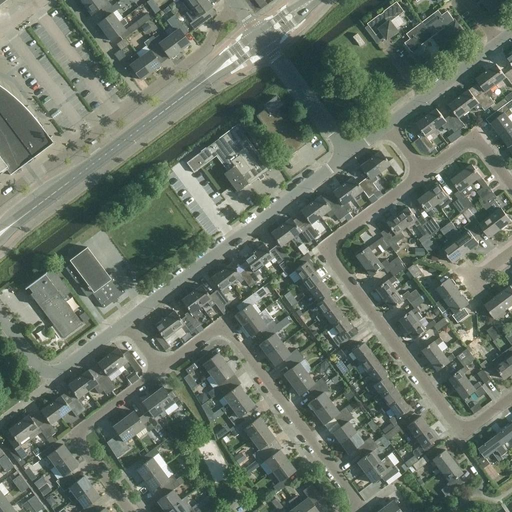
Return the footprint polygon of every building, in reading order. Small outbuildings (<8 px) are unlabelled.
[(102,0),(93,0),(85,6),(91,15),(108,2),(107,0),(102,0)] [(131,11),(128,5),(135,1),(134,0),(122,0),(118,3),(123,14),(131,11)] [(179,0),(182,3),(183,2),(189,10),(191,8),(192,9),(203,0),(179,0)] [(212,7),(207,0),(203,0),(192,9),(198,17),(190,24),(195,30),(208,20),(206,21),(201,15),(212,7)] [(482,0),(491,12),(501,4),(497,0),(482,0)] [(367,24),(376,36),(382,31),(388,39),(398,31),(391,22),(393,20),(395,21),(400,18),(398,16),(404,12),(397,2),(384,12),(381,15),(380,14),(367,24)] [(98,24),(105,33),(119,22),(118,21),(112,13),(120,8),(116,3),(106,10),(110,15),(98,24)] [(438,10),(422,22),(433,37),(444,28),(453,40),(463,32),(447,11),(442,15),(438,10)] [(169,36),(180,51),(190,43),(182,33),(186,30),(175,15),(167,21),(175,32),(169,36)] [(118,21),(119,22),(105,33),(111,41),(125,31),(122,26),(127,22),(123,17),(118,21)] [(156,17),(143,28),(148,34),(153,30),(157,34),(165,27),(156,17)] [(130,34),(140,26),(145,23),(142,18),(137,22),(136,22),(126,29),(130,34)] [(433,37),(422,22),(407,34),(410,39),(405,43),(421,64),(423,62),(424,64),(429,60),(428,59),(431,57),(422,45),(433,37)] [(360,47),(364,44),(357,34),(353,37),(360,47)] [(155,38),(153,36),(149,39),(158,52),(162,48),(169,58),(180,51),(169,36),(163,41),(158,35),(155,38)] [(121,51),(130,44),(125,38),(116,45),(121,51)] [(140,58),(151,73),(161,65),(153,55),(158,52),(149,39),(144,43),(150,51),(140,58)] [(136,53),(126,60),(141,80),(151,73),(140,58),(136,53)] [(511,85),(511,74),(509,71),(504,74),(496,64),(486,71),(497,85),(506,78),(511,85)] [(484,90),(479,93),(490,107),(491,106),(495,111),(508,102),(505,97),(495,104),(489,96),(493,94),(493,92),(491,89),(497,85),(486,71),(476,79),(484,90)] [(0,156),(7,166),(4,167),(10,175),(23,165),(27,163),(53,143),(41,126),(41,127),(35,119),(28,111),(21,104),(14,97),(6,91),(0,86),(0,156)] [(490,107),(479,93),(474,97),(469,90),(459,97),(469,111),(475,107),(477,110),(481,107),(484,111),(490,107)] [(276,96),(263,106),(266,109),(256,116),(288,158),(298,150),(296,147),(303,141),(279,108),(283,105),(276,96)] [(459,118),(469,111),(459,97),(449,105),(455,114),(451,117),(460,130),(465,126),(459,118)] [(491,123),(500,135),(511,126),(511,122),(507,116),(511,113),(510,110),(511,108),(511,99),(494,113),(498,118),(491,123)] [(455,133),(460,130),(451,117),(450,115),(445,119),(437,108),(427,116),(437,130),(442,126),(445,129),(447,128),(450,131),(452,129),(455,133)] [(427,137),(437,130),(427,116),(416,124),(424,134),(419,138),(430,152),(435,148),(427,137)] [(214,160),(217,158),(227,171),(223,174),(228,180),(221,185),(229,196),(236,191),(237,192),(248,184),(249,186),(270,170),(237,125),(198,154),(205,163),(212,158),(214,160)] [(511,126),(500,135),(509,147),(511,144),(511,126)] [(380,151),(370,159),(380,172),(390,165),(395,172),(393,174),(396,178),(403,172),(393,158),(388,162),(380,151)] [(375,176),(380,172),(370,159),(360,167),(368,177),(363,181),(373,195),(379,191),(373,183),(377,179),(375,176)] [(477,192),(482,199),(492,191),(472,165),(462,172),(470,184),(477,179),(483,188),(477,192)] [(473,205),(466,196),(468,194),(464,188),(470,184),(462,172),(458,175),(456,173),(450,177),(452,180),(463,196),(458,199),(466,210),(473,205)] [(353,177),(343,185),(353,198),(363,191),(368,198),(373,195),(363,181),(358,184),(353,177)] [(429,192),(437,204),(444,199),(448,205),(452,202),(439,184),(439,185),(437,182),(431,187),(433,189),(429,192)] [(347,202),(353,198),(343,185),(332,193),(335,196),(330,199),(344,217),(349,213),(346,210),(350,206),(347,202)] [(479,201),(490,216),(500,229),(511,221),(501,208),(500,208),(494,200),(497,198),(492,191),(482,199),(479,201)] [(437,204),(429,192),(419,200),(431,217),(436,214),(431,208),(437,204)] [(339,221),(344,217),(330,199),(326,203),(321,196),(310,204),(321,217),(326,213),(329,217),(334,214),(339,221)] [(462,214),(466,210),(458,199),(453,203),(462,214)] [(316,221),(321,217),(310,204),(300,211),(309,223),(305,227),(314,239),(319,235),(314,229),(319,225),(316,221)] [(407,227),(407,226),(409,228),(414,224),(417,228),(421,225),(408,207),(398,215),(407,227)] [(232,223),(237,220),(234,214),(229,217),(232,223)] [(407,227),(398,215),(388,223),(397,234),(393,237),(386,229),(381,233),(383,236),(391,247),(395,252),(401,248),(396,242),(404,236),(401,231),(407,227)] [(490,237),(500,229),(490,216),(480,224),(474,228),(474,229),(478,234),(484,230),(490,237)] [(291,218),(281,226),(291,239),(301,232),(309,243),(314,239),(305,227),(304,225),(299,229),(291,218)] [(433,218),(427,222),(435,233),(440,228),(433,218)] [(430,236),(435,233),(427,222),(422,226),(430,236)] [(451,222),(445,226),(466,253),(471,249),(473,250),(478,246),(477,244),(479,243),(474,237),(478,234),(474,229),(474,228),(469,223),(464,227),(467,231),(462,236),(451,222)] [(281,247),(291,239),(281,226),(270,234),(278,244),(274,248),(284,262),(285,261),(289,258),(281,247)] [(460,257),(466,253),(445,226),(441,229),(448,238),(449,237),(453,242),(443,250),(453,262),(454,261),(456,262),(461,259),(460,257)] [(365,266),(376,257),(372,251),(381,245),(385,251),(391,247),(383,236),(363,251),(362,250),(358,253),(359,254),(357,256),(365,266)] [(429,253),(436,248),(429,238),(422,244),(429,253)] [(264,244),(254,252),(264,265),(274,258),(283,271),(289,267),(285,261),(284,262),(274,248),(269,251),(264,244)] [(103,309),(125,292),(111,274),(108,276),(87,247),(69,260),(71,263),(65,268),(87,298),(92,294),(103,309)] [(258,269),(264,265),(254,252),(243,259),(249,266),(244,270),(255,284),(260,280),(257,276),(261,273),(258,269)] [(381,263),(376,257),(365,266),(372,276),(384,267),(388,272),(390,271),(401,263),(401,262),(402,262),(398,256),(389,263),(386,259),(381,263)] [(302,281),(315,272),(311,268),(313,266),(313,264),(310,260),(308,260),(298,267),(295,263),(285,270),(288,275),(295,271),(300,279),(294,283),(298,288),(304,283),(302,281)] [(250,287),(255,284),(244,270),(239,273),(231,262),(221,270),(231,284),(241,276),(250,287)] [(405,268),(401,263),(390,271),(394,276),(405,268)] [(415,279),(422,273),(415,263),(408,269),(415,279)] [(26,289),(47,317),(63,339),(82,325),(62,298),(70,292),(52,268),(24,289),(25,289),(26,289)] [(226,287),(231,284),(221,270),(211,278),(219,289),(214,292),(225,306),(230,302),(224,294),(229,291),(226,287)] [(323,283),(315,272),(302,281),(304,283),(308,289),(302,294),(305,298),(311,294),(310,292),(323,283)] [(377,289),(385,299),(396,290),(392,284),(397,280),(394,276),(377,289)] [(434,303),(437,307),(459,291),(455,286),(456,285),(452,279),(450,280),(449,279),(436,288),(443,297),(434,303)] [(311,311),(317,306),(316,304),(328,295),(329,295),(331,294),(323,283),(310,292),(311,294),(316,300),(308,306),(311,311)] [(225,306),(214,292),(209,295),(202,285),(192,292),(202,306),(207,302),(211,307),(215,303),(223,314),(228,311),(225,306)] [(511,287),(511,286),(509,287),(508,286),(503,290),(503,291),(497,296),(507,309),(511,305),(511,287)] [(234,316),(242,326),(258,314),(251,305),(267,293),(263,287),(252,295),(238,306),(242,310),(234,316)] [(290,289),(284,293),(291,303),(297,299),(290,289)] [(401,296),(396,290),(385,299),(392,309),(408,298),(412,303),(420,296),(416,290),(411,293),(409,290),(401,296)] [(463,297),(459,291),(437,307),(442,313),(450,307),(455,314),(453,316),(458,323),(469,315),(464,308),(469,304),(467,303),(469,302),(465,296),(463,297)] [(184,315),(186,316),(195,328),(200,324),(194,316),(198,314),(195,311),(202,306),(192,292),(181,300),(189,311),(184,315)] [(316,304),(317,306),(322,312),(316,317),(319,321),(325,317),(324,315),(336,306),(329,295),(328,295),(316,304)] [(400,319),(408,329),(419,321),(419,320),(422,318),(418,312),(420,310),(417,306),(424,301),(420,296),(412,303),(415,308),(400,319)] [(495,318),(507,309),(497,296),(492,300),(491,299),(486,302),(486,304),(485,305),(495,318)] [(74,297),(69,300),(74,308),(79,305),(74,297)] [(299,317),(303,314),(295,303),(291,306),(299,317)] [(344,317),(336,306),(324,315),(325,317),(330,323),(324,328),(327,332),(333,327),(332,326),(344,317)] [(186,316),(181,319),(175,311),(164,318),(175,332),(185,324),(190,332),(195,328),(186,316)] [(435,312),(422,315),(423,321),(437,318),(435,312)] [(266,324),(258,314),(242,326),(250,337),(259,330),(263,335),(276,325),(272,320),(266,324)] [(352,328),(344,317),(332,326),(333,327),(338,334),(332,338),(337,346),(348,338),(349,340),(352,337),(348,331),(352,328)] [(175,332),(164,318),(154,326),(160,333),(155,337),(165,351),(170,347),(165,339),(175,332)] [(424,327),(419,321),(408,329),(415,340),(434,326),(437,330),(443,326),(443,327),(448,323),(444,318),(437,323),(434,320),(424,327)] [(360,323),(356,327),(360,333),(365,329),(360,323)] [(280,330),(276,325),(263,335),(266,339),(259,345),(267,355),(282,344),(275,334),(280,330)] [(494,341),(501,335),(494,325),(487,331),(494,341)] [(469,333),(462,338),(466,344),(474,339),(469,333)] [(431,360),(442,352),(438,345),(443,341),(440,337),(423,350),(431,360)] [(477,339),(467,346),(471,353),(482,345),(477,339)] [(355,369),(356,368),(361,364),(360,363),(372,353),(364,342),(357,347),(352,341),(340,350),(345,357),(352,352),(356,358),(346,366),(349,369),(353,367),(355,369)] [(282,344),(267,355),(275,366),(283,359),(287,364),(300,354),(297,349),(290,354),(282,344)] [(511,346),(509,349),(502,354),(511,367),(511,346)] [(118,348),(108,355),(118,369),(123,365),(126,369),(131,366),(136,372),(141,368),(131,355),(126,358),(118,348)] [(457,357),(461,362),(471,354),(467,349),(457,357)] [(210,375),(226,363),(218,353),(212,357),(208,352),(195,363),(199,368),(203,365),(210,375)] [(447,358),(442,352),(431,360),(438,370),(456,358),(452,353),(447,358)] [(367,373),(380,364),(372,353),(360,363),(361,364),(356,368),(361,374),(359,375),(363,380),(369,375),(367,373)] [(304,359),(300,354),(287,364),(291,369),(283,374),(291,385),(307,373),(299,363),(304,359)] [(475,359),(471,354),(461,362),(464,367),(475,359)] [(505,379),(511,373),(511,367),(502,354),(489,364),(486,360),(480,364),(484,369),(483,369),(488,376),(497,368),(505,379)] [(108,376),(118,369),(108,355),(97,363),(105,374),(101,377),(111,391),(116,387),(108,376)] [(189,374),(190,373),(197,368),(194,363),(185,370),(189,374)] [(234,373),(226,363),(210,375),(218,385),(211,390),(215,395),(229,385),(225,380),(234,373)] [(368,392),(374,387),(373,386),(385,376),(386,377),(388,375),(380,364),(367,373),(369,375),(373,381),(365,388),(368,392)] [(454,384),(457,388),(468,380),(464,374),(470,369),(467,365),(449,378),(447,380),(451,386),(454,384)] [(88,370),(78,378),(88,391),(94,387),(99,393),(103,390),(106,395),(111,391),(101,377),(96,381),(88,370)] [(484,383),(490,379),(483,370),(478,374),(484,383)] [(308,388),(311,393),(325,383),(321,378),(314,383),(307,373),(291,385),(299,395),(308,388)] [(351,386),(361,378),(359,376),(349,383),(351,386)] [(373,386),(374,387),(379,394),(373,398),(376,403),(382,398),(381,396),(393,387),(386,377),(385,376),(373,386)] [(82,396),(88,391),(78,378),(68,385),(76,396),(71,400),(72,401),(81,413),(86,409),(80,402),(84,399),(82,396)] [(473,386),(468,380),(457,388),(464,399),(475,391),(480,397),(487,392),(479,382),(473,386)] [(329,388),(325,383),(311,393),(315,398),(308,404),(316,414),(331,402),(324,392),(329,388)] [(232,389),(229,385),(215,395),(219,400),(224,397),(228,403),(221,408),(224,412),(231,407),(247,395),(239,385),(232,389)] [(184,403),(173,390),(168,393),(163,386),(153,394),(164,410),(174,403),(178,407),(184,403)] [(401,398),(393,387),(381,396),(382,398),(387,404),(381,409),(384,413),(390,409),(389,407),(401,398)] [(149,411),(144,414),(154,428),(157,432),(162,428),(154,418),(164,410),(153,394),(142,402),(149,411)] [(255,406),(247,395),(231,407),(234,412),(229,418),(232,422),(236,427),(249,417),(246,412),(255,406)] [(51,404),(61,417),(71,410),(76,417),(81,413),(72,401),(68,405),(61,396),(51,404)] [(389,407),(390,409),(395,415),(389,420),(394,427),(405,420),(401,415),(410,409),(401,398),(389,407)] [(339,412),(331,402),(316,414),(324,424),(332,418),(336,422),(349,412),(353,409),(349,404),(339,412)] [(51,424),(61,417),(51,404),(40,411),(46,418),(41,422),(51,436),(57,432),(51,424)] [(133,411),(123,419),(135,435),(145,427),(149,432),(154,428),(144,414),(139,418),(133,411)] [(353,418),(349,412),(336,422),(340,427),(332,433),(340,443),(356,432),(348,421),(353,418)] [(46,439),(51,436),(41,422),(36,425),(29,415),(18,422),(28,436),(29,436),(38,429),(46,439)] [(409,425),(405,420),(394,427),(393,428),(386,434),(389,439),(400,431),(402,435),(409,430),(415,437),(428,427),(420,416),(409,425)] [(249,417),(236,427),(240,433),(244,429),(252,439),(267,427),(259,417),(253,422),(249,417)] [(135,435),(123,419),(113,426),(119,435),(114,439),(125,453),(130,449),(125,442),(135,435)] [(18,422),(8,430),(16,440),(11,444),(18,454),(13,457),(20,467),(25,464),(21,458),(27,454),(21,447),(31,439),(29,436),(28,436),(18,422)] [(511,422),(496,435),(504,445),(511,438),(511,422)] [(275,438),(267,427),(252,439),(259,449),(253,454),(256,459),(270,449),(266,444),(275,438)] [(437,438),(428,427),(415,437),(421,445),(414,450),(413,454),(414,455),(405,463),(408,468),(412,465),(415,463),(418,460),(417,459),(434,445),(432,442),(437,438)] [(363,442),(356,432),(340,443),(348,454),(357,447),(361,452),(374,442),(370,437),(363,442)] [(510,453),(504,445),(496,435),(478,448),(484,456),(478,460),(493,479),(499,475),(492,465),(491,466),(486,458),(493,452),(500,461),(510,453)] [(378,447),(374,442),(361,452),(364,457),(357,462),(365,473),(380,461),(380,460),(373,451),(378,447)] [(55,466),(71,454),(63,444),(56,450),(52,445),(38,455),(43,460),(48,456),(55,466)] [(145,480),(160,468),(153,458),(160,453),(156,447),(142,458),(146,463),(137,469),(145,480)] [(265,462),(272,471),(288,460),(280,449),(274,454),(270,449),(256,459),(261,465),(265,462)] [(440,471),(454,461),(445,450),(432,460),(437,467),(432,471),(435,475),(440,471)] [(79,465),(71,454),(55,466),(63,476),(56,481),(60,487),(73,476),(70,472),(79,465)] [(0,458),(0,464),(1,467),(9,461),(4,455),(0,458)] [(399,471),(395,466),(387,455),(380,460),(380,461),(365,473),(372,483),(381,477),(385,482),(399,471)] [(425,455),(418,460),(415,463),(412,465),(416,471),(429,461),(430,462),(425,455)] [(296,470),(288,460),(272,471),(280,482),(273,487),(277,492),(291,482),(287,477),(296,470)] [(9,461),(1,467),(6,473),(14,467),(9,461)] [(445,496),(451,491),(462,483),(457,476),(462,473),(454,461),(440,471),(449,482),(446,484),(447,486),(441,490),(445,496)] [(168,478),(160,468),(145,480),(152,490),(159,485),(163,490),(176,480),(176,479),(172,475),(168,478)] [(12,481),(17,487),(24,481),(20,475),(12,481)] [(77,481),(73,476),(60,487),(64,492),(69,488),(73,493),(68,497),(71,502),(76,498),(92,486),(84,476),(77,481)] [(157,501),(165,511),(181,500),(173,490),(184,482),(180,476),(176,479),(176,480),(163,490),(166,495),(157,501)] [(24,481),(17,487),(21,493),(29,487),(24,481)] [(296,496),(293,498),(302,511),(319,511),(313,504),(322,498),(312,484),(303,491),(308,498),(301,502),(296,496)] [(100,497),(92,486),(76,498),(84,508),(78,511),(89,511),(95,508),(91,503),(100,497)] [(39,491),(44,498),(49,494),(44,488),(39,491)] [(27,501),(32,507),(39,501),(35,495),(27,501)] [(0,511),(3,511),(12,506),(4,496),(0,499),(0,511)] [(45,498),(48,507),(56,505),(53,496),(45,498)] [(302,511),(293,498),(289,501),(294,508),(288,511),(287,511),(284,508),(279,511),(278,511),(302,511)] [(181,500),(165,511),(196,511),(193,507),(189,510),(181,500)] [(393,500),(383,508),(385,511),(409,511),(405,506),(400,510),(393,500)] [(32,507),(35,511),(37,511),(44,507),(39,501),(32,507)]
